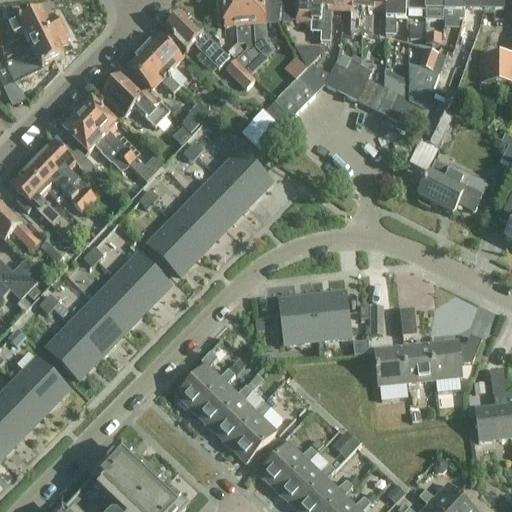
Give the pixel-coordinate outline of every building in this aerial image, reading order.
[(235,29),(236,48),(245,48),(246,48),(242,0),(220,0),(223,30),(235,29)] [(245,53),(243,55),(234,64),(245,74),(250,80),(267,63),(254,51),(253,28),(265,27),(277,26),(280,0),(276,0),(263,1),(262,0),(242,0),(246,48),(245,48),(245,52),(245,53)] [(310,35),(319,36),(321,0),(296,0),(296,13),(283,12),(282,26),(291,27),(291,24),(296,24),(296,25),(310,26),(310,35)] [(321,0),(319,36),(321,36),(321,45),(330,45),(330,36),(331,14),(343,15),(344,13),(344,0),(321,0)] [(350,38),(361,38),(362,24),(362,0),(344,0),(344,13),(343,15),(350,15),(350,38)] [(373,16),(385,16),(385,0),(362,0),(362,24),(361,38),(372,38),(373,16)] [(385,16),(384,28),(385,38),(394,38),(395,29),(396,12),(405,12),(407,12),(406,0),(385,0),(385,16)] [(423,0),(406,0),(407,12),(424,12),(423,0)] [(425,12),(425,23),(444,23),(444,21),(444,0),(423,0),(424,12),(425,12)] [(444,0),(444,21),(462,22),(462,17),(462,0),(444,0)] [(462,0),(462,17),(462,22),(473,22),(473,18),(483,18),(482,0),(462,0)] [(504,16),(502,16),(502,0),(482,0),(483,18),(493,18),(493,24),(504,24),(504,16)] [(23,35),(30,49),(63,33),(57,21),(54,23),(52,19),(44,23),(41,15),(24,24),(23,22),(4,31),(7,48),(18,43),(16,39),(23,35)] [(180,16),(178,18),(162,34),(185,55),(192,48),(218,74),(228,63),(180,16)] [(5,69),(13,86),(14,87),(47,70),(46,68),(63,60),(59,52),(67,48),(65,44),(68,43),(63,33),(30,49),(35,60),(28,64),(27,61),(17,66),(16,64),(5,69)] [(429,38),(429,49),(442,49),(442,38),(429,38)] [(157,39),(142,56),(179,91),(185,84),(172,71),(181,61),(157,39)] [(227,56),(234,64),(243,55),(236,48),(236,47),(227,56)] [(432,75),(438,57),(424,53),(418,70),(432,75)] [(150,93),(159,85),(172,98),(179,91),(142,56),(127,71),(150,93)] [(478,85),(478,100),(489,101),(494,86),(502,57),(483,57),(483,85),(478,85)] [(511,57),(502,57),(494,86),(511,86),(511,57)] [(250,80),(245,74),(234,64),(224,74),(244,94),(254,84),(250,80)] [(345,72),(334,94),(344,99),(360,69),(350,64),(345,72)] [(312,66),(306,72),(323,89),(329,78),(316,72),(312,66)] [(13,86),(5,69),(4,67),(0,69),(0,85),(3,91),(13,86)] [(334,67),(329,78),(323,89),(334,94),(345,72),(334,67)] [(344,99),(355,104),(366,83),(367,83),(371,74),(360,69),(344,99)] [(306,72),(298,81),(315,98),(323,89),(306,72)] [(134,112),(155,132),(169,117),(146,95),(140,101),(118,80),(101,98),(125,121),(134,112)] [(306,106),(315,98),(298,81),(289,89),(306,106)] [(355,104),(366,110),(376,88),(367,83),(366,83),(355,104)] [(376,88),(366,110),(376,115),(386,93),(376,88)] [(298,114),(306,106),(289,89),(281,98),(298,114)] [(396,98),(386,93),(376,115),(385,120),(396,98)] [(450,118),(453,113),(448,109),(452,101),(433,94),(430,101),(428,107),(425,113),(409,105),(406,103),(395,125),(408,131),(418,137),(424,139),(422,144),(435,151),(451,118),(450,118)] [(290,123),(298,114),(281,98),(273,106),(265,115),(281,132),(290,123)] [(395,125),(406,103),(396,98),(385,120),(395,125)] [(114,142),(107,136),(115,128),(91,105),(77,120),(129,170),(136,163),(125,152),(115,142),(114,142)] [(206,118),(196,108),(189,115),(200,125),(206,118)] [(100,157),(110,167),(122,177),(129,170),(77,120),(63,134),(86,157),(94,150),(101,157),(100,157)] [(251,126),(241,137),(259,155),(270,144),(251,126)] [(169,141),(177,149),(186,140),(178,132),(169,141)] [(78,187),(67,175),(75,167),(53,146),(39,161),(71,193),(77,199),(89,210),(96,203),(85,191),(79,185),(78,187)] [(203,155),(194,147),(189,152),(197,161),(203,155)] [(197,161),(189,152),(183,158),(192,167),(197,161)] [(240,156),(217,180),(248,210),(253,205),(253,200),(252,199),(256,195),(257,196),(262,196),(271,187),(240,156)] [(63,198),(71,205),(70,206),(81,217),(89,210),(77,199),(71,193),(39,161),(25,175),(47,196),(55,205),(63,198)] [(86,163),(78,171),(92,185),(100,177),(86,163)] [(420,201),(418,205),(429,211),(431,206),(452,217),(458,205),(474,213),(486,189),(449,170),(448,172),(435,166),(418,200),(420,201)] [(39,204),(47,196),(25,175),(10,189),(51,229),(59,222),(47,210),(46,211),(39,204)] [(217,180),(194,203),(225,233),(234,225),(234,219),(233,219),(237,215),(237,216),(243,215),(248,210),(217,180)] [(493,182),(488,194),(497,198),(503,187),(493,182)] [(158,202),(149,194),(144,199),(153,207),(158,202)] [(511,196),(499,223),(511,230),(505,243),(511,246),(511,196)] [(153,207),(144,199),(138,205),(147,213),(153,207)] [(194,203),(171,226),(203,257),(208,251),(208,246),(207,245),(211,241),(212,242),(217,242),(225,233),(194,203)] [(0,207),(0,240),(4,245),(12,236),(31,254),(39,246),(0,207)] [(203,257),(171,226),(148,250),(180,280),(188,271),(188,266),(188,265),(191,261),(192,262),(198,262),(203,257)] [(46,239),(34,227),(28,233),(41,245),(46,239)] [(48,242),(39,252),(56,267),(65,258),(48,242)] [(103,260),(94,252),(89,257),(97,266),(103,260)] [(97,266),(89,257),(83,263),(92,272),(97,266)] [(138,260),(115,284),(146,314),(151,309),(151,304),(151,303),(154,299),(155,300),(161,300),(169,291),(138,260)] [(0,283),(10,293),(9,294),(20,304),(40,283),(23,265),(12,276),(0,264),(0,283)] [(0,299),(2,301),(9,294),(10,293),(0,283),(0,299)] [(115,284),(92,307),(124,337),(132,329),(132,323),(131,323),(135,319),(136,320),(141,319),(146,314),(115,284)] [(319,300),(312,301),(317,345),(350,341),(345,297),(332,299),(329,303),(329,304),(324,305),(323,304),(319,300)] [(58,307),(50,299),(44,305),(53,313),(58,307)] [(317,345),(312,301),(305,302),(301,306),(301,307),(296,308),(296,307),(292,304),(279,305),(284,349),(317,345)] [(53,313),(44,305),(39,311),(47,319),(53,313)] [(92,307),(70,330),(101,361),(106,355),(106,350),(105,349),(109,345),(110,346),(115,346),(124,337),(92,307)] [(369,339),(382,338),(382,310),(369,311),(369,339)] [(360,311),(360,323),(368,323),(368,311),(360,311)] [(399,314),(402,340),(416,339),(413,313),(399,314)] [(262,323),(254,324),(256,336),(264,335),(262,323)] [(101,361),(70,330),(46,354),(78,384),(87,375),(87,370),(86,369),(90,365),(91,366),(96,366),(101,361)] [(466,347),(457,348),(457,345),(428,348),(433,384),(461,381),(459,366),(472,365),(480,343),(469,339),(466,347)] [(428,348),(402,351),(406,387),(433,384),(428,348)] [(377,390),(406,387),(402,351),(374,354),(377,390)] [(174,399),(192,416),(230,376),(227,373),(218,382),(208,372),(216,362),(209,356),(199,366),(202,369),(174,399)] [(37,364),(14,387),(45,418),(50,413),(50,407),(49,406),(53,403),(54,403),(59,403),(68,394),(37,364)] [(493,411),(474,413),(478,446),(510,442),(507,409),(503,375),(489,376),(493,411)] [(192,416),(210,433),(248,393),(244,390),(236,399),(225,389),(233,379),(230,376),(192,416)] [(14,387),(0,401),(0,419),(22,441),(31,432),(30,427),(30,426),(33,422),(34,423),(40,423),(45,418),(14,387)] [(210,433),(227,450),(265,409),(262,406),(253,415),(243,406),(251,396),(248,393),(210,433)] [(269,413),(265,409),(227,450),(246,467),(275,436),(261,422),(269,413)] [(0,419),(0,463),(5,459),(5,453),(4,453),(8,449),(8,450),(14,449),(22,441),(0,419)] [(347,434),(332,451),(345,462),(359,445),(347,434)] [(317,443),(312,449),(318,454),(323,448),(317,443)] [(256,477),(275,494),(313,454),(309,451),(300,460),(286,446),(256,477)] [(62,511),(183,511),(184,511),(120,451),(62,511)] [(275,494),(292,511),(330,471),(327,468),(318,477),(307,467),(316,457),(313,454),(275,494)] [(292,511),(293,511),(324,511),(353,482),(352,480),(346,486),(345,485),(336,493),(325,483),(334,474),(330,471),(292,511)] [(343,500),(351,491),(357,485),(353,482),(324,511),(358,511),(371,498),(369,497),(363,502),(362,501),(353,510),(343,500)] [(423,494),(420,497),(435,511),(472,511),(447,488),(433,502),(423,494)] [(407,511),(406,511),(435,511),(420,497),(417,501),(426,509),(423,511),(407,511)] [(364,511),(369,508),(375,502),(371,498),(358,511),(364,511)]
